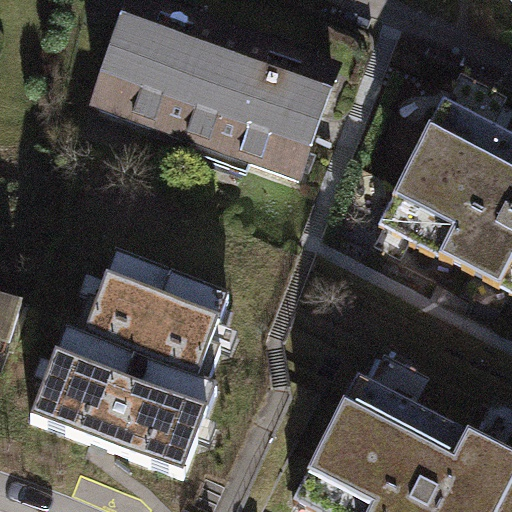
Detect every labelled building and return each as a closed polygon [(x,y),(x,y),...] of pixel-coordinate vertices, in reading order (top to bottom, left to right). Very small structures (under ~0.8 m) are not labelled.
[(334,80),(132,9),(97,107),(299,179),(334,80)] [(511,146),(442,112),(382,231),(511,296),(511,146)] [(90,348),(68,340),(35,425),(188,484),(222,396),(200,388),(220,335),(111,293),(90,348)] [(0,339),(14,346),(26,309),(0,298),(0,339)] [(511,466),(357,380),(296,501),(316,511),(501,511),(511,491),(511,466)] [(511,511),(511,491),(501,511),(511,511)]
